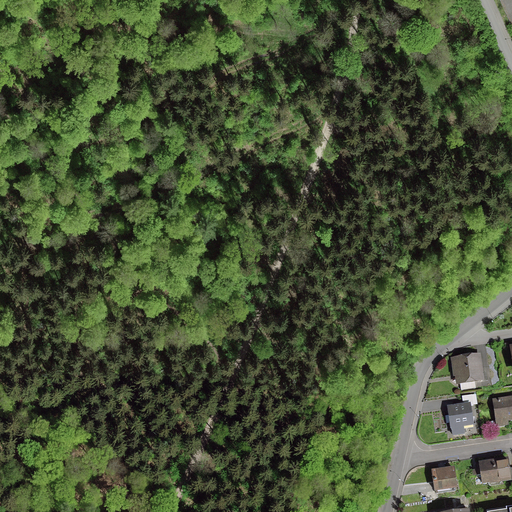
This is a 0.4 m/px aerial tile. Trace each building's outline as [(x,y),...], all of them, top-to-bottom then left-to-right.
[(453,372),(456,371),(458,382),(479,379),(476,359),(452,362),(453,372)] [(456,407),(447,409),(449,428),(472,425),(469,406),(471,405),(470,396),(462,397),(464,406),(463,406),(463,405),(456,406),(456,407)] [(506,425),(505,420),(511,419),(511,398),(508,399),(501,400),(492,402),(496,427),(506,425)] [(476,476),(480,475),(481,484),(498,482),(499,482),(509,481),(509,484),(511,483),(511,468),(507,469),(506,461),(472,466),(472,471),(476,471),(476,476)] [(437,471),(437,472),(431,473),(434,491),(455,488),(453,470),(444,471),(444,470),(437,471)]
